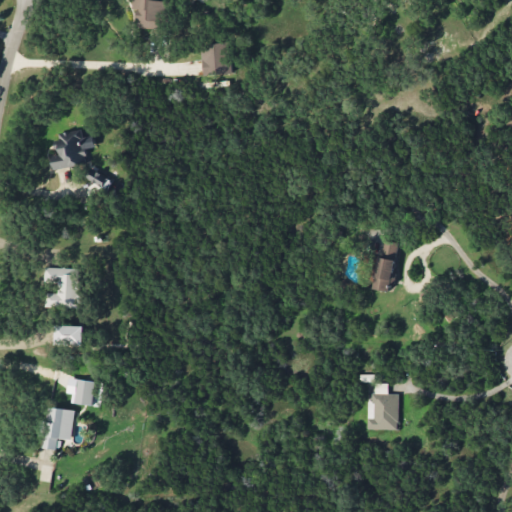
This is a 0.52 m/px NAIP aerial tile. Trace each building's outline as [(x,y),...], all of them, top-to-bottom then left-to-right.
[(137,28),(162,28),(162,0),(158,0),(157,0),(133,0),(133,9),(137,9),(137,28)] [(204,75),(231,73),(230,43),(202,44),(204,75)] [(55,169),(87,164),(85,151),(83,152),(79,130),(57,134),(60,152),(52,153),(55,169)] [(108,176),(90,167),(85,178),(103,187),(108,176)] [(376,289),(389,290),(390,282),(394,283),(398,242),(381,240),(376,289)] [(77,307),(78,268),(44,267),(44,282),(58,283),(57,293),(46,292),(45,306),(77,307)] [(83,345),(84,325),(56,325),(55,345),(83,345)] [(93,405),(96,381),(77,379),(75,403),(93,405)] [(369,428),(399,429),(399,394),(388,393),(389,383),(376,383),(376,394),(369,394),(369,428)] [(76,409),(47,406),(43,447),(60,449),(61,438),(73,439),(76,409)]
